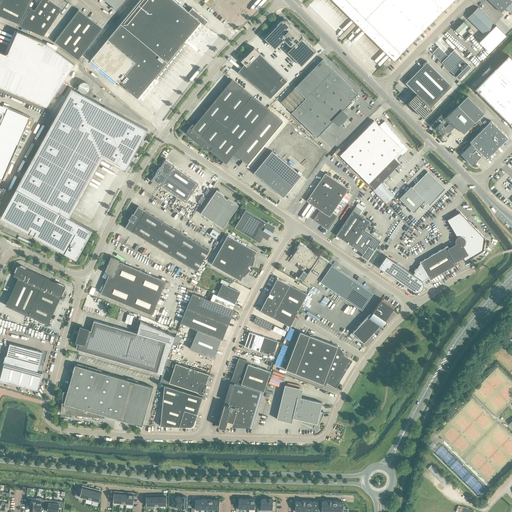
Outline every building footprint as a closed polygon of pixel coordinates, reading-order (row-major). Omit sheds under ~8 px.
[(0,0),(0,15),(19,24),(21,20),(31,0),(0,0)] [(41,0),(34,10),(29,7),(20,26),(44,36),(55,19),(62,9),(63,9),(68,2),(65,0),(41,0)] [(189,12),(174,0),(139,0),(91,60),(137,98),(190,34),(194,37),(208,21),(192,8),(189,12)] [(116,10),(124,0),(105,0),(113,6),(112,7),(116,10)] [(332,0),(394,61),(402,53),(401,53),(443,10),(453,0),(332,0)] [(488,0),(501,12),(511,2),(509,0),(488,0)] [(496,25),(478,7),(467,18),(495,46),(509,33),(498,22),(496,25)] [(78,59),(102,28),(79,10),(55,41),(78,59)] [(287,22),(286,21),(285,21),(285,20),(285,19),(284,19),(283,19),(282,19),(282,20),(282,21),(281,21),(280,22),(279,21),(277,23),(278,24),(264,38),(275,48),(284,39),(292,47),(287,52),(301,66),(316,51),(302,37),(301,38),(299,36),(300,35),(289,24),(290,23),(288,21),(287,22)] [(465,39),(470,33),(468,31),(470,28),(464,21),(455,30),(465,39)] [(75,64),(47,43),(17,31),(7,55),(0,51),(0,85),(47,106),(75,64)] [(270,98),(288,80),(259,53),(254,47),(241,60),(245,64),(238,72),(270,98)] [(448,56),(439,47),(432,53),(442,62),(456,76),(468,64),(454,50),(448,56)] [(511,58),(508,55),(475,89),(510,125),(510,124),(511,125),(511,58)] [(416,93),(431,107),(452,86),(427,62),(406,83),(416,93)] [(354,91),(326,63),(320,63),(317,67),(316,66),(295,88),(306,98),(292,113),(317,137),(349,105),(348,104),(354,98),(354,91)] [(270,111),(232,79),(194,125),(192,124),(186,132),(209,151),(210,150),(226,163),(270,111)] [(125,170),(148,130),(72,88),(1,217),(77,259),(93,230),(69,216),(102,157),(125,170)] [(432,109),(431,107),(416,93),(408,102),(423,118),(432,109)] [(467,96),(458,106),(475,123),(484,113),(467,96)] [(0,177),(3,179),(30,117),(0,103),(0,177)] [(458,106),(444,119),(449,124),(447,126),(450,128),(448,130),(450,132),(456,126),(464,134),(475,123),(458,106)] [(374,121),(340,155),(375,189),(400,163),(397,161),(408,149),(385,121),(379,126),(374,121)] [(487,159),(508,138),(491,121),(470,142),(472,144),(468,147),(466,146),(463,149),(464,151),(461,154),(472,165),(483,154),(487,159)] [(445,128),(441,123),(435,129),(442,136),(444,134),(446,136),(450,132),(448,130),(450,128),(447,126),(445,128)] [(272,151),(254,173),(283,197),(301,175),(272,151)] [(157,169),(158,170),(193,193),(199,183),(174,166),(175,165),(166,159),(158,169),(157,169)] [(186,203),(193,193),(158,170),(151,180),(160,186),(161,186),(186,203)] [(424,204),(426,202),(429,205),(445,189),(428,172),(413,188),(411,186),(399,198),(413,212),(423,203),(424,204)] [(328,229),(335,220),(334,219),(336,216),(332,213),(349,189),(325,173),(306,201),(320,210),(317,214),(317,215),(314,219),(323,225),(322,225),(328,229)] [(224,195),(217,190),(201,213),(223,228),(239,205),(228,198),(227,199),(223,196),(224,195)] [(209,250),(146,211),(145,211),(145,210),(138,206),(133,214),(132,213),(129,219),(130,220),(125,228),(132,232),(196,271),(209,250)] [(246,209),(235,227),(260,242),(263,237),(267,240),(270,235),(272,235),(274,232),(272,231),(275,226),(268,222),(267,223),(246,209)] [(381,241),(364,230),(370,221),(353,210),(336,235),(363,253),(361,256),(362,256),(368,260),(368,259),(374,250),(381,241)] [(458,263),(457,261),(462,258),(465,262),(482,249),(484,239),(460,212),(448,220),(458,239),(457,239),(457,242),(458,244),(449,249),(447,246),(420,262),(421,264),(417,269),(416,268),(414,271),(415,272),(413,274),(387,257),(380,268),(413,290),(414,291),(415,291),(416,291),(417,291),(418,291),(419,291),(420,291),(420,290),(421,290),(422,289),(422,288),(423,288),(423,287),(423,286),(423,285),(423,284),(423,283),(423,282),(423,281),(429,278),(430,280),(458,263)] [(213,230),(209,235),(215,240),(219,234),(213,230)] [(257,251),(228,235),(211,264),(240,280),(240,281),(241,281),(257,251)] [(320,256),(319,257),(314,254),(315,253),(300,243),(297,248),(295,248),(294,249),(295,252),(292,257),(292,258),(310,270),(303,281),(311,287),(328,262),(320,256)] [(152,315),(166,281),(119,262),(120,260),(111,256),(104,273),(109,275),(101,293),(152,315)] [(18,278),(6,306),(48,325),(62,293),(63,293),(65,288),(64,288),(65,286),(63,285),(64,285),(59,282),(59,283),(25,268),(26,267),(21,265),(20,266),(18,265),(18,267),(17,267),(15,272),(13,276),(18,278)] [(362,310),(373,293),(332,265),(320,281),(362,310)] [(290,327),(307,294),(277,278),(260,311),(290,327)] [(235,304),(237,299),(236,299),(239,292),(229,288),(230,287),(223,284),(217,295),(235,304)] [(222,340),(234,310),(192,293),(180,323),(197,330),(190,349),(208,356),(208,357),(214,359),(216,354),(215,354),(221,339),(222,340)] [(371,315),(379,322),(383,319),(385,321),(394,307),(384,300),(384,299),(378,305),(371,315)] [(124,314),(123,323),(130,324),(132,315),(124,314)] [(371,315),(370,314),(353,332),(364,343),(381,324),(379,322),(371,315)] [(270,330),(273,324),(256,317),(254,322),(270,330)] [(166,341),(94,320),(91,331),(81,328),(77,341),(78,342),(76,349),(157,372),(166,341)] [(283,336),(285,331),(273,325),(271,330),(283,336)] [(273,356),(278,341),(249,332),(249,333),(246,342),(247,342),(245,346),(248,347),(248,348),(273,356)] [(300,332),(286,369),(325,384),(326,382),(330,385),(331,383),(335,386),(351,360),(347,358),(347,357),(342,354),(343,352),(338,346),(300,332)] [(37,372),(43,353),(10,343),(6,356),(9,357),(7,363),(4,363),(0,378),(0,379),(14,384),(19,385),(28,387),(31,388),(33,387),(36,386),(38,385),(39,383),(40,380),(41,376),(42,376),(42,373),(42,372),(42,373),(37,372)] [(165,347),(160,365),(164,366),(169,348),(165,347)] [(248,364),(249,361),(239,358),(231,381),(264,392),(269,377),(271,371),(248,364)] [(206,384),(209,374),(176,363),(169,382),(198,392),(203,394),(204,392),(205,392),(206,388),(205,388),(206,384)] [(142,426),(153,387),(75,365),(67,392),(63,391),(61,413),(105,418),(105,415),(142,426)] [(253,427),(263,392),(234,383),(228,405),(225,404),(218,425),(218,426),(219,426),(219,427),(220,427),(220,428),(226,428),(226,427),(228,420),(233,422),(233,421),(252,426),(252,427),(253,427)] [(190,427),(191,427),(192,426),(193,426),(193,425),(194,425),(194,424),(202,397),(164,385),(160,426),(190,427)] [(322,403),(298,397),(300,388),(285,385),(277,419),(292,423),(293,418),(302,420),(301,422),(300,422),(317,429),(324,412),(324,413),(320,411),(321,406),(322,403)] [(83,486),(80,495),(87,497),(89,487),(89,485),(87,485),(86,487),(83,486)] [(89,487),(87,497),(93,498),(96,487),(94,486),(93,488),(89,487)] [(98,487),(96,487),(93,498),(99,500),(102,491),(97,490),(98,487)] [(175,505),(174,507),(180,507),(180,497),(171,497),(171,505),(175,505)] [(30,498),(27,498),(26,504),(29,504),(29,510),(34,510),(35,501),(30,500),(30,498)] [(41,501),(35,501),(34,510),(40,511),(41,506),(44,506),(44,500),(41,500),(41,501)] [(48,500),(44,500),(44,506),(47,506),(47,511),(49,511),(52,511),(53,502),(48,502),(48,500)] [(59,503),(53,502),(52,511),(57,511),(58,507),(62,508),(62,502),(59,501),(59,503)]
